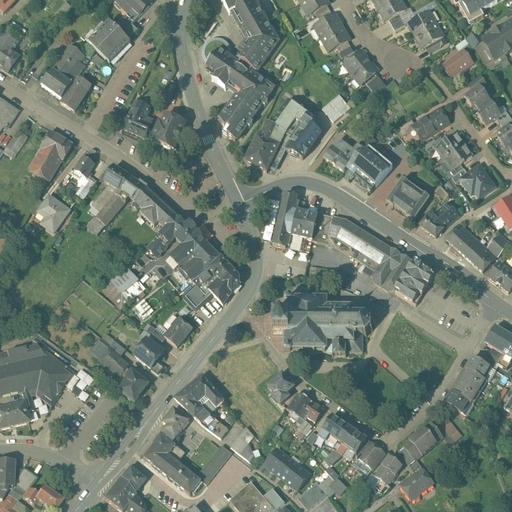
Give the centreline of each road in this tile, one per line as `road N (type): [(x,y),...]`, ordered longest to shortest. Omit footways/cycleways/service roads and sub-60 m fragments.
road 1 (secondary): [(239,207),(284,184),(327,187),(497,303)]
road 2 (residential): [(239,207),(200,216),(0,81)]
road 3 (residential): [(239,305),(299,383),(385,445),(427,403)]
road 4 (residential): [(510,184),(423,71),(369,42),(341,0)]
road 5 (secondary): [(95,485),(239,305)]
road 6 (residential): [(468,350),(394,304),(368,350),(427,403)]
road 7 (secondary): [(239,207),(196,109),(180,22)]
